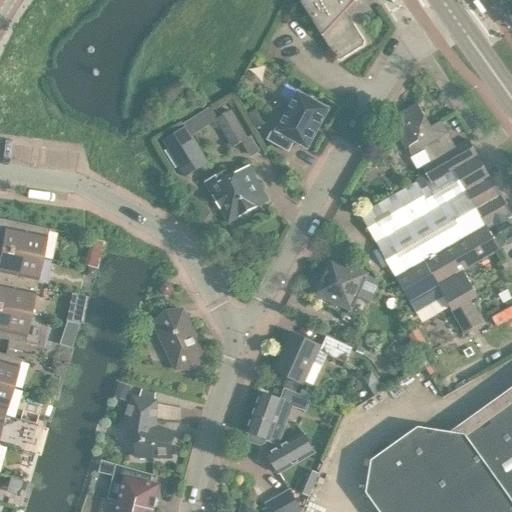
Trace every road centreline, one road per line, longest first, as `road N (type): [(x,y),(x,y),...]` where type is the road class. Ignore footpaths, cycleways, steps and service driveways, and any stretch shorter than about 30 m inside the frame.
road 1 (residential): [(236,328),(177,241),(76,186),(0,175)]
road 2 (residential): [(236,328),(254,310),(344,142)]
road 3 (residential): [(192,511),(236,328)]
